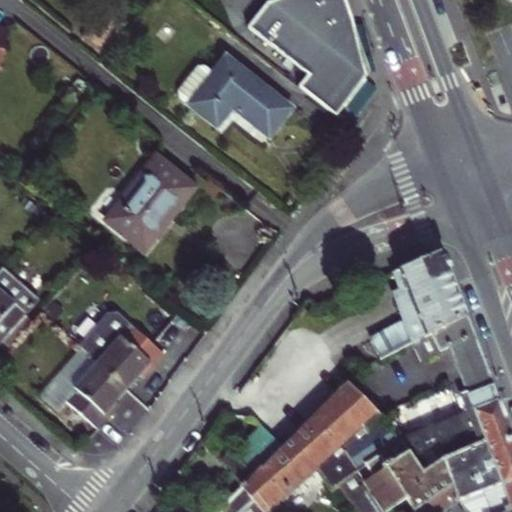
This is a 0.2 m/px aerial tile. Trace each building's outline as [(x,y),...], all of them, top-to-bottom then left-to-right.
[(359,38),(345,0),(304,0),(276,10),(253,39),(312,87),(303,98),(339,130),(372,91),(359,38)] [(0,75),(11,34),(0,30),(0,75)] [(296,108),(226,55),(211,73),(205,68),(197,69),(180,90),(181,99),(187,104),(185,108),(212,129),(224,129),(231,121),(266,148),(296,108)] [(205,199),(166,169),(117,231),(155,261),(205,199)] [(420,270),(393,282),(399,297),(392,299),(402,326),(366,350),(377,368),(419,342),(465,325),(455,297),(441,261),(420,270)] [(45,302),(9,270),(0,280),(0,349),(2,351),(9,343),(16,349),(38,325),(31,319),(45,302)] [(70,319),(64,325),(71,332),(77,325),(70,319)] [(115,322),(88,352),(134,393),(147,378),(151,382),(170,360),(126,321),(115,322)] [(448,353),(472,343),(465,325),(419,342),(377,368),(387,385),(398,380),(408,408),(451,393),(459,414),(395,439),(347,392),(299,441),(327,468),(331,475),(342,466),(375,511),(386,511),(400,503),(406,511),(408,511),(450,485),(456,504),(499,489),(499,491),(511,486),(511,446),(479,359),(454,369),(448,353)] [(454,369),(479,359),(472,343),(448,353),(454,369)] [(134,393),(88,352),(47,399),(64,414),(73,404),(106,433),(125,411),(121,407),(134,393)] [(331,475),(327,468),(299,441),(280,460),(258,439),(230,468),(239,477),(234,482),(243,491),(241,493),(244,495),(234,506),(235,507),(229,511),(288,511),(311,489),(331,475)] [(408,511),(444,511),(456,504),(450,485),(408,511)] [(511,511),(511,486),(499,491),(499,489),(456,504),(464,511),(511,511)] [(340,490),(310,511),(332,511),(347,502),(340,490)]
